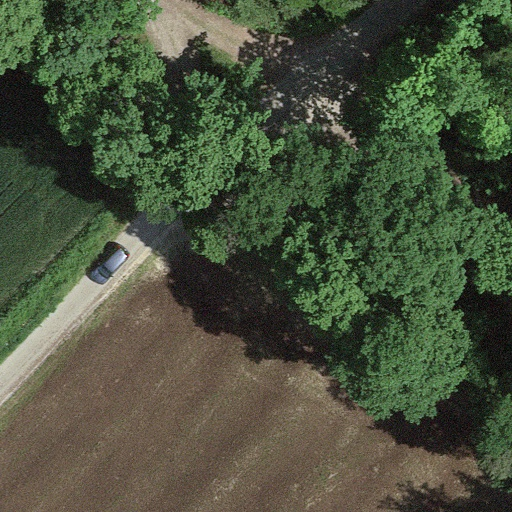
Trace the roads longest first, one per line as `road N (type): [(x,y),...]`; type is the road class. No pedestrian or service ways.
road 1 (unclassified): [(415,0),(223,155),(0,392)]
road 2 (track): [(511,219),(299,96)]
road 3 (track): [(162,0),(188,82),(202,176)]
road 4 (track): [(178,0),(245,38),(338,64)]
